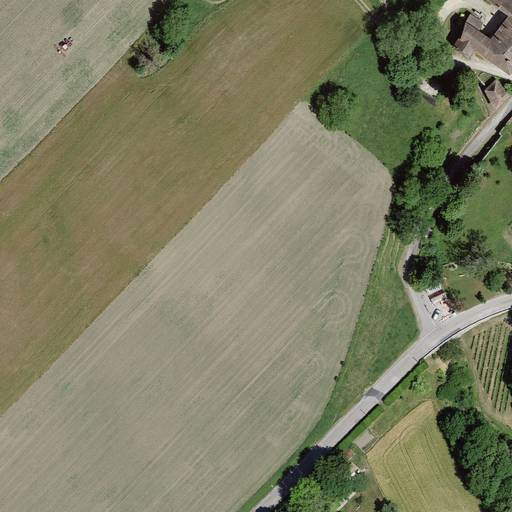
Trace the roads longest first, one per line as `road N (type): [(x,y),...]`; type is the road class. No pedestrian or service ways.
road 1 (residential): [(441,334),(408,271),(417,238),(444,183),(511,103)]
road 2 (tertiary): [(260,511),(441,334)]
